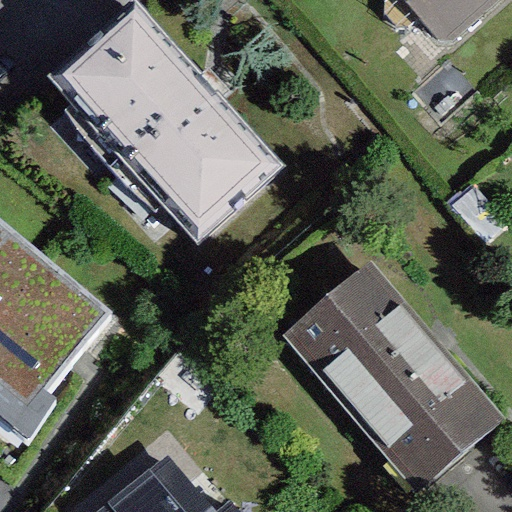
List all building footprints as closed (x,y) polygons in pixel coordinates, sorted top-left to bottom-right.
[(409,0),(450,45),(500,0),(409,0)] [(133,14),(54,87),(203,246),(282,173),(133,14)] [(0,432),(24,452),(124,314),(0,220),(0,432)] [(366,268),(283,341),(418,493),(501,420),(366,268)] [(214,511),(169,457),(102,511),(244,511),(238,503),(227,511),(214,511)]
